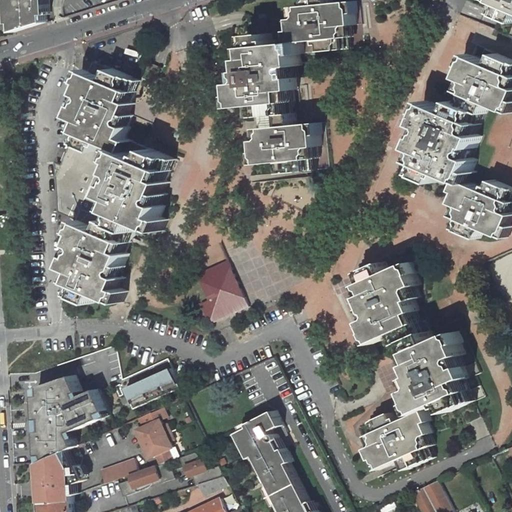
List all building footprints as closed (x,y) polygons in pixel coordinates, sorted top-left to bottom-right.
[(15,0),(18,32),(50,23),(48,0),(15,0)] [(296,30),(291,30),(292,42),(298,42),(326,39),(327,51),(353,48),(352,36),(357,36),(356,23),(359,23),(356,0),(333,2),(332,0),(300,0),(300,6),(296,6),(296,18),(294,18),(296,30)] [(511,19),(511,0),(493,0),(495,1),(490,11),(502,15),(511,19)] [(271,32),(245,35),(247,59),(244,59),(246,71),(241,71),(242,84),(236,84),(238,108),(263,106),(265,129),(261,130),(263,141),(260,142),(263,166),(286,164),(287,175),(313,172),(313,170),(317,171),(316,161),(322,160),(321,148),(324,148),(321,125),(297,127),(293,91),(301,90),(300,79),(298,79),(297,67),(301,66),(298,42),(292,42),(272,44),(271,32)] [(490,185),(488,190),(473,183),(478,172),(473,170),(478,159),(472,157),(482,135),(477,133),(490,102),(511,111),(511,59),(476,44),(462,77),(466,78),(452,112),(433,103),(423,125),(428,127),(419,147),(423,149),(413,171),(438,182),(444,171),(462,179),(458,190),(462,191),(457,203),(461,205),(452,225),(482,238),(486,228),(510,237),(511,233),(511,212),(511,210),(511,187),(495,180),(493,186),(490,185)] [(83,115),(58,175),(58,184),(74,190),(65,212),(77,218),(64,250),(69,253),(64,264),(69,266),(64,277),(72,280),(68,291),(95,302),(99,292),(124,302),(130,287),(123,284),(126,277),(119,274),(128,253),(126,251),(141,218),(165,230),(170,218),(164,215),(168,204),(166,203),(170,192),(167,190),(171,180),(168,179),(177,156),(128,134),(132,124),(129,122),(134,111),(131,110),(135,99),(131,97),(140,76),(97,57),(92,67),(89,66),(84,77),(87,78),(82,89),(84,90),(75,112),(83,115)] [(60,210),(65,212),(74,190),(58,184),(60,210)] [(460,332),(438,341),(424,309),(420,311),(415,300),(423,297),(418,286),(423,284),(418,273),(421,272),(416,261),(394,270),(390,261),(358,275),(363,286),(366,294),(362,297),(373,320),(369,321),(379,342),(399,334),(403,344),(408,355),(414,353),(419,364),(416,365),(421,375),(414,379),(418,388),(414,391),(418,401),(415,403),(421,414),(401,423),(396,412),(372,423),(377,434),(372,436),(376,446),(372,448),(381,469),(405,459),(407,464),(410,469),(439,456),(434,446),(438,444),(433,433),(436,432),(432,422),(436,420),(431,409),(445,403),(447,407),(449,406),(452,412),(479,400),(470,379),(476,376),(471,365),(470,365),(465,355),(469,353),(460,332)] [(231,262),(200,275),(211,301),(203,305),(211,321),(220,317),(217,311),(247,298),(234,268),(231,262)] [(251,308),(247,298),(217,311),(220,317),(211,321),(212,325),(251,308)] [(128,388),(137,409),(183,388),(174,368),(128,388)] [(39,396),(43,462),(67,452),(72,450),(80,446),(74,432),(112,415),(101,389),(83,397),(81,392),(83,391),(76,376),(44,386),(39,396)] [(166,425),(163,419),(170,416),(166,407),(155,412),(142,418),(146,427),(140,429),(144,438),(146,437),(151,448),(149,449),(152,457),(158,455),(163,464),(174,459),(170,449),(176,447),(174,441),(166,425)] [(312,502),(293,462),(296,461),(289,448),(286,449),(280,440),(281,439),(282,438),(282,437),(282,436),(282,435),(289,432),(278,411),(245,428),(246,431),(241,434),(254,458),(257,457),(270,482),(273,487),(275,486),(280,495),(284,503),(281,504),(285,511),(321,511),(321,510),(317,511),(312,502)] [(169,423),(166,425),(174,441),(177,440),(169,423)] [(280,440),(286,449),(289,448),(282,435),(282,436),(282,437),(282,438),(281,439),(280,440)] [(74,468),(79,465),(72,450),(67,452),(74,468)] [(67,452),(43,462),(45,479),(51,478),(52,489),(46,489),(47,501),(72,499),(72,495),(76,495),(76,485),(88,479),(81,465),(79,465),(74,468),(67,452)] [(201,456),(198,452),(182,458),(186,467),(189,466),(192,477),(195,476),(199,485),(201,485),(227,476),(222,466),(211,469),(207,459),(203,460),(201,456)] [(136,458),(103,470),(108,483),(141,471),(136,458)] [(150,469),(133,475),(134,479),(121,483),(126,496),(178,478),(175,470),(172,471),(169,462),(158,466),(150,468),(150,469)] [(201,485),(206,497),(232,486),(227,476),(201,485)] [(424,511),(444,511),(448,510),(455,507),(441,481),(415,493),(424,511)] [(274,496),(275,497),(280,495),(275,486),(273,487),(270,482),(268,483),(274,496)] [(284,503),(280,495),(275,497),(279,505),(281,504),(284,503)] [(230,511),(223,496),(189,511),(230,511)] [(78,511),(78,501),(72,499),(47,501),(47,511),(78,511)] [(321,510),(316,500),(312,502),(317,511),(321,510)] [(381,508),(383,511),(387,511),(398,507),(395,501),(381,508)]
